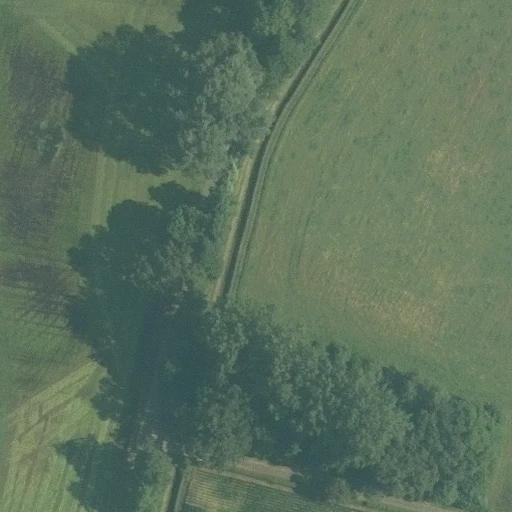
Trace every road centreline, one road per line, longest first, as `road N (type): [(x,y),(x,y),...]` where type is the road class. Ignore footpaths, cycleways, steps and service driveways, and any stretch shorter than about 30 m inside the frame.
road 1 (unclassified): [(116,511),(234,90),(287,0)]
road 2 (unknown): [(133,443),(414,511)]
